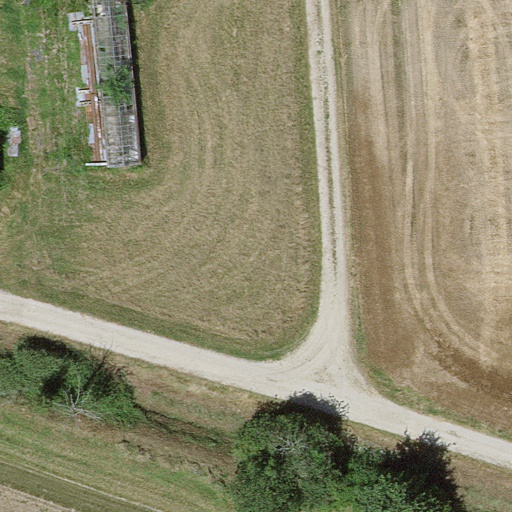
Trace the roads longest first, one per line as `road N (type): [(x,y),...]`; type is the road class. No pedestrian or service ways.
road 1 (track): [(511,444),(0,305)]
road 2 (track): [(350,398),(326,0)]
